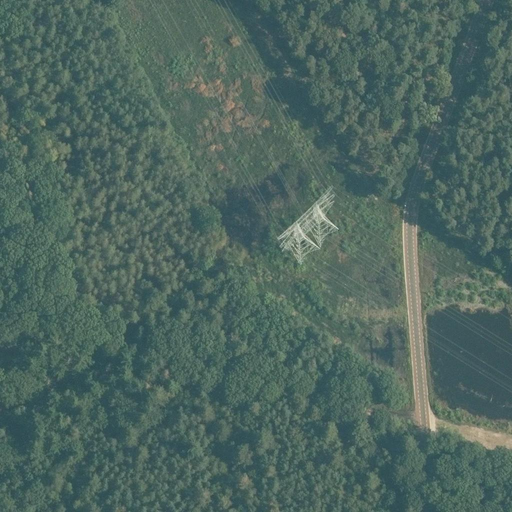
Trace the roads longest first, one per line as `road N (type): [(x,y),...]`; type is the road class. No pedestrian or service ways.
road 1 (track): [(511,446),(0,325)]
road 2 (tertiary): [(422,511),(411,206),(485,0)]
